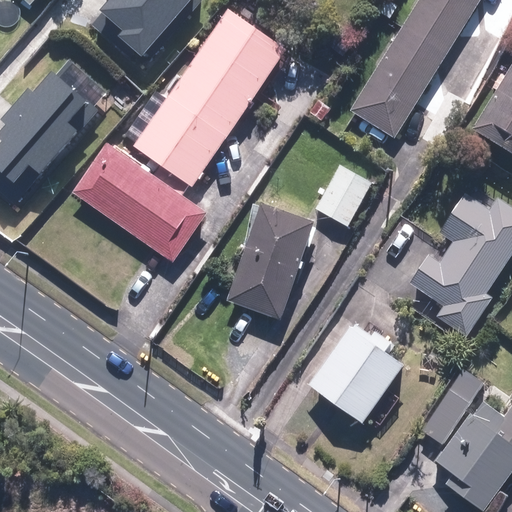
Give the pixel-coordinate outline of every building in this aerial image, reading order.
[(18,0),(28,9),(35,0),(18,0)] [(89,28),(145,76),(206,6),(198,0),(108,0),(111,2),(89,28)] [(242,0),(248,4),(239,16),(251,26),(260,14),(251,7),(257,0),(242,0)] [(417,0),(347,114),(393,142),(481,0),(417,0)] [(105,147),(69,198),(172,269),(207,220),(184,204),(287,58),(226,15),(129,154),(156,173),(151,179),(105,147)] [(511,64),(472,133),(511,156),(511,64)] [(0,191),(17,206),(99,110),(51,70),(32,92),(28,88),(0,120),(5,124),(0,130),(0,138),(2,141),(0,143),(0,191)] [(339,167),(314,213),(347,231),(372,185),(339,167)] [(434,321),(466,342),(492,304),(485,299),(511,258),(511,216),(470,189),(436,239),(449,248),(439,264),(429,257),(408,289),(441,310),(434,321)] [(258,210),(224,306),(278,325),(311,228),(258,210)] [(349,329),(305,390),(361,429),(366,422),(379,430),(400,400),(388,391),(404,368),(349,329)] [(463,374),(419,435),(440,450),(484,389),(463,374)] [(442,488),(474,511),(484,511),(511,473),(511,405),(501,420),(479,404),(434,466),(450,478),(442,488)]
